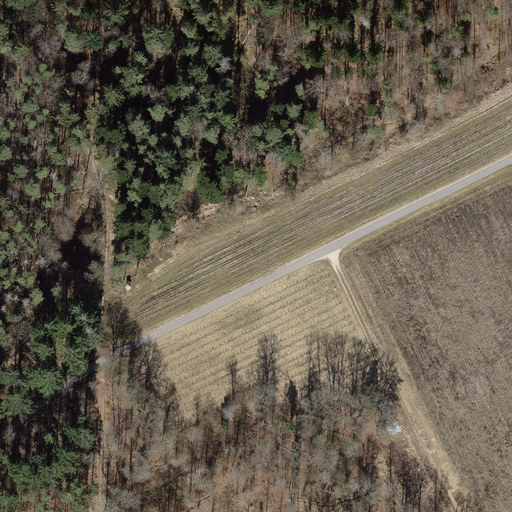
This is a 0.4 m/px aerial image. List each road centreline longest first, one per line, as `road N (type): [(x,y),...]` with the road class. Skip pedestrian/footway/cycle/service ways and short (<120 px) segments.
road 1 (track): [(42,0),(68,110),(93,155),(103,229),(96,365),(106,511)]
road 2 (track): [(453,511),(329,250)]
